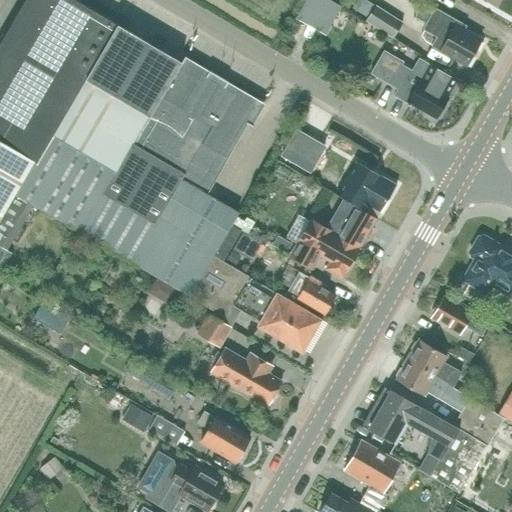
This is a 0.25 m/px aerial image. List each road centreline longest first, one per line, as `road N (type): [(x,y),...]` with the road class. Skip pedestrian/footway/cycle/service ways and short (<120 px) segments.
road 1 (tertiary): [(267,511),(465,169)]
road 2 (unclassified): [(465,169),(180,0)]
